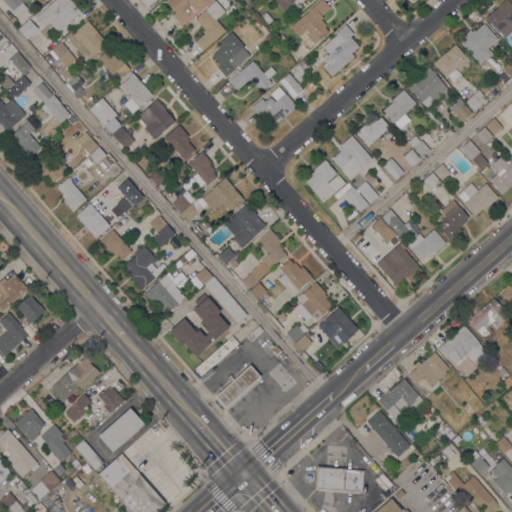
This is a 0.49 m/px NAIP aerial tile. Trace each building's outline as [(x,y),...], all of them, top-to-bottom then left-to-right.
[(22,0),(23,1),(22,2),(26,7),(17,16),(3,0),(22,0)] [(70,0),(81,12),(58,32),(48,22),(43,27),(35,17),(54,0),(70,0)] [(207,0),(180,25),(172,15),(175,12),(167,3),(170,0),(207,0)] [(312,0),(309,3),(306,0),(294,0),(283,10),(273,0),(312,0)] [(321,16),(322,18),(320,19),(326,25),(324,27),(328,31),(314,44),(306,34),(308,33),(305,30),(298,37),(290,27),(318,0),(322,0),(330,8),(321,16)] [(498,30),(497,31),(488,21),(485,18),(504,0),(508,0),(511,4),(511,30),(504,38),(498,30)] [(225,30),(202,50),(195,42),(204,34),(202,32),(204,29),(196,19),(198,18),(197,17),(215,1),(225,11),(216,19),(225,30)] [(272,19),(268,23),(261,15),(265,12),(272,19)] [(17,21),(13,24),(9,20),(13,16),(17,21)] [(26,39),(18,30),(29,20),(38,29),(26,39)] [(66,37),(72,32),(73,33),(87,20),(104,40),(102,41),(105,44),(99,50),(98,51),(92,55),(90,52),(84,58),(66,37)] [(353,33),(350,36),(358,46),(351,53),(353,55),(350,58),(350,59),(331,76),(324,68),(328,64),(322,57),(326,53),(327,55),(328,53),(322,47),(336,35),(335,33),(345,24),(353,33)] [(493,47),(491,45),(487,48),(483,43),(471,54),(459,40),(470,30),(471,31),(473,30),(475,32),(484,24),(492,34),(493,33),(500,41),(493,47)] [(244,46),(242,47),(250,56),(225,77),(217,68),(221,65),(212,55),(220,48),(217,46),(221,43),(220,42),(231,32),(244,46)] [(269,33),(273,38),(269,42),(264,37),(269,33)] [(30,67),(21,75),(12,83),(5,89),(0,83),(7,77),(1,70),(6,66),(4,63),(7,60),(0,51),(0,45),(6,40),(11,45),(30,67)] [(76,60),(67,68),(51,50),(61,42),(76,60)] [(455,44),(469,60),(462,67),(463,68),(459,71),(456,68),(455,68),(461,75),(454,82),(448,75),(445,77),(433,63),(455,44)] [(125,73),(124,73),(115,81),(105,70),(104,70),(99,65),(100,64),(96,60),(106,51),(110,55),(112,53),(117,59),(119,58),(129,69),(125,73)] [(511,77),(511,78),(503,68),(506,65),(504,63),(511,55),(511,77)] [(296,65),(303,59),(309,66),(302,72),(296,65)] [(268,79),(271,82),(261,91),(257,86),(255,88),(250,82),(248,84),(246,81),(237,90),(229,81),(252,61),(263,73),(270,66),(275,72),(268,79)] [(302,72),(308,78),(302,83),(290,70),(296,65),(302,72)] [(425,108),(407,87),(429,67),(432,71),(433,70),(437,73),(435,75),(447,89),(425,108)] [(138,107),(139,107),(132,113),(123,104),(130,98),(119,86),(129,77),(129,76),(132,73),(142,84),(152,95),(138,107)] [(302,90),(293,98),(279,81),(289,73),(302,90)] [(83,83),(79,86),(85,93),(80,98),(76,98),(73,94),(73,92),(74,91),(67,82),(76,74),(83,83)] [(29,83),(20,91),(12,83),(21,75),(29,83)] [(500,82),(496,86),(491,80),(495,76),(500,82)] [(316,88),(310,93),(305,87),(311,82),(316,88)] [(285,116),(285,115),(281,119),(279,117),(272,123),(263,113),(260,116),(252,107),(261,98),(264,101),(265,99),(266,100),(269,97),(271,99),(272,98),(275,102),(276,101),(269,93),(278,86),(296,106),(285,116)] [(415,103),(404,113),(410,120),(399,129),(382,110),(393,101),(391,100),(403,89),(415,103)] [(478,90),(486,99),(481,103),(481,104),(473,112),(464,102),(478,90)] [(32,108),(7,131),(0,122),(0,101),(4,105),(11,98),(13,100),(19,94),(32,108)] [(60,123),(49,110),(46,113),(40,106),(53,95),(60,103),(69,114),(60,123)] [(471,113),(464,120),(465,121),(461,125),(459,123),(458,124),(450,115),(454,112),(447,104),(456,96),(471,113)] [(116,114),(113,117),(121,125),(111,134),(104,125),(103,126),(89,109),(102,98),(116,114)] [(154,139),(143,127),(146,126),(137,116),(156,99),(166,110),(165,111),(174,121),(154,139)] [(368,146),(355,132),(366,122),(368,124),(374,119),(376,121),(380,117),(389,127),(368,146)] [(501,127),(502,129),(500,130),(499,129),(493,134),(484,125),(493,117),(501,127)] [(28,134),(40,147),(31,155),(31,156),(26,160),(16,149),(19,146),(14,140),(15,139),(11,134),(27,120),(34,128),(28,134)] [(178,125),(188,136),(187,137),(189,140),(187,141),(195,150),(184,159),(180,156),(175,151),(176,151),(164,137),(178,125)] [(125,131),(129,127),(133,131),(129,135),(134,141),(125,149),(112,135),(122,126),(125,131)] [(491,136),(483,143),(475,133),(483,126),(491,136)] [(97,146),(85,157),(80,151),(83,149),(76,140),(85,132),(97,146)] [(372,159),(349,178),(331,158),(340,150),(339,149),(341,147),(340,145),(351,135),(372,159)] [(429,149),(420,157),(412,147),(412,148),(407,142),(415,136),(419,141),(421,139),(429,149)] [(470,159),(460,147),(469,139),(479,152),(478,152),(487,163),(480,169),(471,159),(470,159)] [(96,164),(89,155),(98,147),(106,155),(96,164)] [(419,158),(411,165),(403,156),(411,149),(419,158)] [(52,182),(45,174),(43,176),(41,173),(40,174),(30,163),(44,151),(53,161),(56,158),(62,165),(63,163),(68,168),(52,182)] [(211,162),(208,164),(214,170),(212,172),(216,177),(207,185),(205,182),(200,187),(192,177),(196,173),(187,163),(201,151),(211,162)] [(511,184),(502,193),(489,179),(496,173),(489,165),(500,156),(504,160),(508,157),(511,161),(511,184)] [(381,165),(390,157),(394,162),(403,173),(394,180),(381,165)] [(88,167),(84,162),(88,158),(92,163),(88,167)] [(322,202),(305,181),(312,175),(311,173),(314,170),(313,169),(324,159),(328,163),(344,183),(322,202)] [(450,173),(441,180),(433,171),(441,163),(450,173)] [(157,185),(149,177),(159,168),(166,177),(157,185)] [(440,182),(431,189),(423,179),(431,172),(440,182)] [(72,211),(62,200),(64,198),(61,195),(62,194),(56,187),(67,177),(68,178),(69,178),(71,180),(70,181),(86,198),(72,211)] [(224,177),(234,187),(233,188),(243,199),(240,202),(239,202),(239,203),(237,205),(236,204),(229,211),(221,202),(212,210),(201,197),(224,177)] [(377,195),(369,203),(356,188),(365,180),(377,195)] [(497,197),(489,204),(488,203),(475,215),(457,194),(462,189),(469,182),(477,190),(485,183),(497,197)] [(343,194),(352,186),(367,204),(359,211),(343,194)] [(413,197),(409,192),(415,187),(419,193),(413,197)] [(143,197),(134,206),(126,197),(136,189),(143,197)] [(180,212),(172,203),(186,190),(194,199),(180,212)] [(467,216),(463,220),(465,222),(459,227),(460,229),(449,239),(445,235),(445,234),(437,225),(446,217),(440,210),(452,199),(467,216)] [(188,221),(181,213),(195,200),(202,207),(188,221)] [(89,203),(109,225),(98,235),(91,226),(90,227),(87,225),(85,227),(75,215),(89,203)] [(265,226),(240,247),(232,238),(234,236),(224,224),(230,218),(247,203),(257,214),(255,215),(265,226)] [(409,230),(400,238),(381,217),(390,209),(409,230)] [(166,224),(156,232),(149,223),(158,215),(166,224)] [(394,235),(386,242),(379,234),(379,235),(370,225),(379,218),(394,235)] [(163,243),(164,244),(162,245),(161,244),(160,245),(154,237),(158,234),(157,233),(167,225),(174,233),(163,243)] [(131,251),(122,259),(118,255),(116,257),(110,250),(108,252),(98,241),(112,229),(131,251)] [(279,240),(278,242),(280,244),(279,246),(287,255),(283,258),(282,257),(257,280),(258,281),(248,290),(240,281),(250,272),(262,261),(261,260),(267,254),(258,244),(256,246),(253,243),(269,229),(279,240)] [(446,243),(434,253),(433,251),(430,253),(429,252),(421,259),(407,244),(419,233),(423,238),(433,229),(446,243)] [(419,267),(407,276),(395,286),(376,263),(399,243),(419,267)] [(156,260),(152,264),(156,268),(162,263),(166,268),(161,273),(160,272),(144,285),(145,286),(141,289),(131,278),(132,277),(122,266),(135,256),(134,254),(144,246),(156,260)] [(225,264),(218,255),(227,246),(229,248),(230,247),(231,249),(230,250),(235,255),(225,264)] [(187,261),(182,256),(191,248),(195,254),(187,261)] [(234,259),(238,263),(233,267),(229,263),(234,259)] [(297,289),(289,279),(282,285),(277,279),(284,273),(278,267),(288,259),(290,261),(290,260),(292,262),(292,263),(294,262),(299,268),(301,266),(304,269),(305,268),(307,270),(306,271),(307,273),(308,272),(310,274),(310,275),(312,277),(297,289)] [(204,283),(197,289),(188,279),(197,272),(198,272),(204,267),(212,276),(213,276),(204,284),(204,283)] [(169,271),(173,277),(171,280),(176,286),(175,286),(184,297),(172,308),(173,309),(171,310),(170,309),(164,314),(155,303),(154,304),(144,293),(169,271)] [(27,289),(1,312),(0,310),(0,300),(3,297),(0,293),(0,281),(3,278),(6,281),(14,274),(27,289)] [(213,276),(246,314),(237,322),(204,284),(213,276)] [(324,292),(324,293),(327,297),(325,298),(331,305),(321,314),(321,315),(316,320),(312,316),(306,321),(294,307),(300,302),(296,297),(301,292),(302,293),(312,284),(311,284),(315,281),(324,292)] [(269,296),(266,300),(261,295),(257,299),(249,291),(259,283),(266,291),(265,291),(269,296)] [(511,308),(500,294),(505,290),(503,288),(508,284),(509,286),(511,283),(511,308)] [(43,310),(28,324),(25,320),(27,318),(16,306),(30,294),(43,310)] [(207,297),(220,311),(217,314),(228,327),(195,356),(184,343),(181,345),(168,331),(183,318),(192,328),(194,327),(197,330),(198,329),(204,336),(208,333),(202,326),(202,325),(200,322),(202,321),(192,310),(207,297)] [(492,297),(509,316),(495,329),(490,323),(488,326),(492,331),(489,334),(489,333),(483,338),(467,320),(492,297)] [(334,310),(337,307),(357,329),(344,341),(343,341),(336,347),(317,326),(324,320),(334,310)] [(286,317),(281,321),(276,316),(281,311),(286,317)] [(27,334),(16,344),(17,344),(15,346),(15,345),(10,350),(10,351),(8,353),(7,352),(4,355),(0,350),(0,334),(6,330),(0,323),(0,319),(9,312),(27,334)] [(296,325),(298,327),(302,324),(306,328),(302,332),(303,334),(294,342),(286,333),(296,325)] [(255,337),(250,332),(258,325),(263,331),(255,337)] [(477,342),(490,356),(479,365),(468,353),(455,365),(447,356),(446,357),(438,348),(463,325),(478,341),(477,342)] [(295,343),(304,335),(311,342),(302,351),(295,343)] [(200,375),(195,369),(232,336),(237,342),(200,375)] [(276,355),(272,351),(276,347),(280,351),(276,355)] [(448,368),(444,371),(446,373),(430,386),(423,377),(415,384),(407,374),(416,367),(413,364),(417,361),(420,364),(434,351),(448,368)] [(80,389),(78,387),(63,400),(51,387),(84,357),(91,364),(99,372),(80,389)] [(225,407),(215,396),(230,382),(226,377),(230,374),(234,379),(249,365),(259,376),(225,407)] [(505,378),(502,375),(501,375),(497,371),(498,370),(496,368),(500,365),(501,367),(502,367),(506,371),(509,375),(505,378)] [(422,400),(411,409),(406,402),(403,405),(406,409),(402,412),(399,408),(398,409),(394,403),(393,404),(402,415),(394,422),(388,415),(389,414),(377,401),(385,394),(382,390),(385,386),(389,391),(403,378),(422,400)] [(120,403),(121,404),(119,406),(118,405),(117,405),(118,407),(115,409),(114,408),(111,411),(112,412),(110,413),(109,413),(103,405),(104,404),(97,394),(102,390),(102,391),(108,387),(109,387),(110,388),(112,387),(119,396),(120,395),(122,396),(121,397),(124,400),(120,403)] [(85,405),(88,409),(73,422),(64,411),(75,402),(75,401),(83,393),(90,401),(85,405)] [(44,424),(39,429),(40,430),(37,432),(39,434),(31,441),(14,423),(22,416),(21,413),(24,411),(27,411),(30,408),(44,424)] [(112,452),(98,436),(129,408),(143,423),(112,452)] [(392,426),(393,425),(397,429),(396,430),(409,446),(397,457),(373,429),(372,430),(370,427),(371,427),(366,421),(379,410),(392,426)] [(431,415),(426,419),(422,414),(427,410),(431,415)] [(480,427),(475,420),(481,415),(487,421),(480,427)] [(479,429),(474,432),(469,425),(473,422),(474,421),(480,428),(479,429)] [(47,447),(48,446),(40,436),(52,425),(61,434),(60,435),(64,440),(62,442),(71,452),(60,462),(47,447)] [(37,463),(36,463),(38,465),(33,471),(31,468),(21,477),(11,465),(12,465),(6,458),(10,455),(9,453),(7,455),(5,452),(6,451),(5,449),(4,450),(0,445),(0,434),(7,429),(37,463)] [(511,446),(508,449),(509,451),(505,454),(504,453),(503,454),(494,444),(503,436),(511,446)] [(103,462),(94,470),(74,448),(83,440),(103,462)] [(458,451),(449,459),(441,451),(450,443),(458,451)] [(483,449),(487,453),(481,458),(479,455),(477,453),(483,449)] [(165,504),(155,511),(131,511),(98,474),(121,454),(165,504)] [(488,467),(480,474),(470,463),(479,455),(481,458),(488,467)] [(511,468),(511,491),(510,493),(507,491),(504,494),(493,481),(497,477),(491,470),(495,466),(495,465),(503,458),(511,468)] [(0,459),(8,469),(0,475),(0,459)] [(75,468),(70,462),(75,459),(80,464),(75,468)] [(80,468),(85,463),(91,470),(86,474),(80,468)] [(65,470),(58,476),(53,469),(60,464),(65,470)] [(345,468),(345,469),(364,470),(362,492),(344,491),(314,489),(316,466),(345,468)] [(39,500),(30,489),(51,470),(60,481),(39,500)] [(497,504),(487,511),(483,511),(461,487),(456,492),(447,481),(451,478),(448,474),(452,471),(463,484),(472,475),(497,504)] [(393,485),(389,488),(379,477),(383,474),(393,485)] [(24,488),(17,495),(8,485),(15,478),(24,488)] [(63,483),(69,478),(74,484),(69,489),(63,483)] [(398,499),(394,495),(400,489),(404,494),(398,499)] [(7,511),(5,509),(15,500),(16,501),(17,500),(20,504),(19,505),(21,507),(23,505),(18,499),(23,495),(24,496),(29,492),(37,501),(24,511),(7,511)] [(9,503),(5,506),(1,501),(5,498),(9,503)] [(374,511),(390,498),(395,503),(397,502),(405,511),(374,511)]
